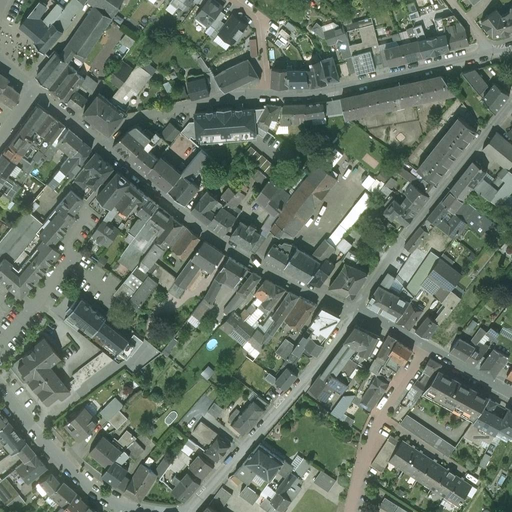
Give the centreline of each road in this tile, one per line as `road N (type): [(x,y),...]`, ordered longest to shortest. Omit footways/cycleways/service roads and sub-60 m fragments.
road 1 (residential): [(105,147),(125,124),(148,115),(227,97),(314,95),(491,52)]
road 2 (residential): [(105,147),(230,248),(355,311)]
road 3 (residential): [(188,511),(355,311)]
road 4 (residential): [(355,311),(511,103)]
road 5 (residential): [(428,348),(374,429),(349,511)]
road 6 (residential): [(129,508),(70,470),(0,387)]
